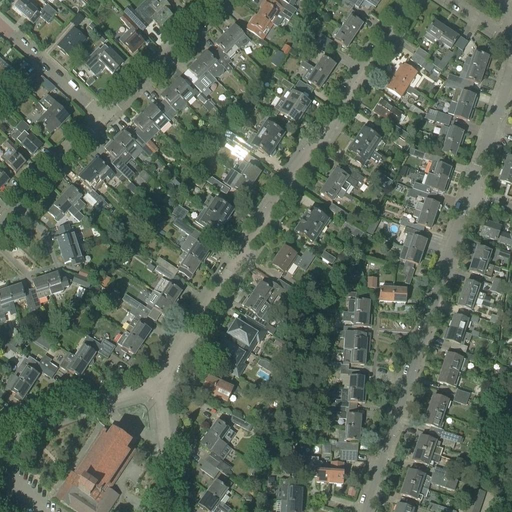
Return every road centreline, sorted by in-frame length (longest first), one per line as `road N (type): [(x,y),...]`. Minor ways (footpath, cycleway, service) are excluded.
road 1 (residential): [(156,383),(408,0)]
road 2 (residential): [(358,511),(469,194)]
road 3 (residential): [(0,443),(36,421),(156,383)]
road 4 (residential): [(103,116),(219,0)]
road 5 (residential): [(0,224),(103,116)]
road 6 (residential): [(103,116),(0,24)]
road 7 (residential): [(469,194),(511,66)]
road 8 (residential): [(165,511),(156,383)]
